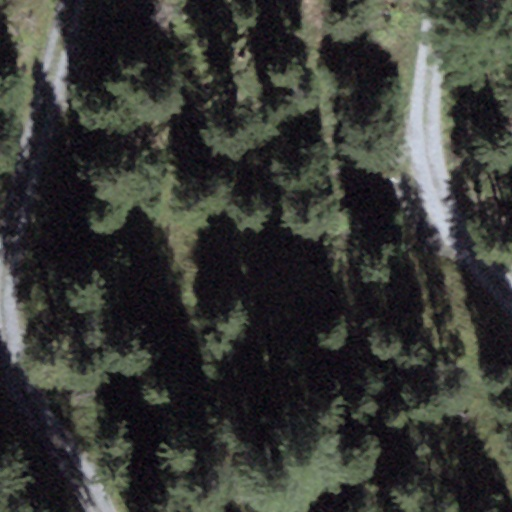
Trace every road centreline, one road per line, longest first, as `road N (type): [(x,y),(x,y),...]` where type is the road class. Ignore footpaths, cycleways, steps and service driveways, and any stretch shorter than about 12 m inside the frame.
road 1 (track): [(76,0),(8,255),(7,315),(19,370),(94,487),(101,511)]
road 2 (track): [(511,296),(457,249),(424,155),(441,0)]
